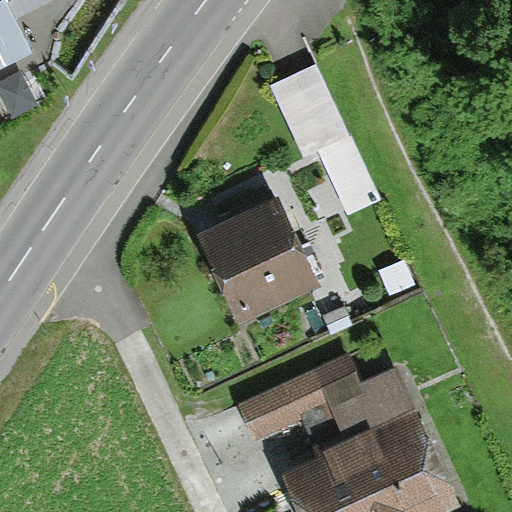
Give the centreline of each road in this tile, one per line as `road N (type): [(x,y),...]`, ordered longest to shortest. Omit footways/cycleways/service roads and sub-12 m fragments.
road 1 (residential): [(207,511),(60,204)]
road 2 (tertiary): [(60,204),(207,0)]
